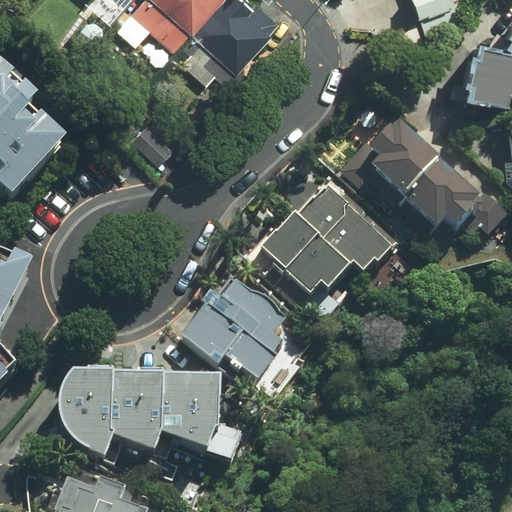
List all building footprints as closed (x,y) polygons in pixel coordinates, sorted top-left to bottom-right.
[(143,0),(128,17),(173,54),(190,41),(226,0),(143,0)] [(275,26),(233,0),(226,0),(190,41),(231,78),(269,37),(275,26)] [(406,0),(417,24),(451,9),(448,0),(406,0)] [(500,41),(502,43),(499,53),(511,57),(511,20),(510,23),(503,25),(505,30),(500,41)] [(220,72),(197,49),(182,65),(205,87),(220,72)] [(511,68),(511,59),(468,49),(464,64),(459,63),(453,91),(457,92),(453,106),(477,112),(478,108),(497,113),(499,104),(503,105),(511,68)] [(0,76),(0,199),(13,211),(65,156),(27,122),(36,112),(0,76)] [(220,105),(206,93),(188,112),(202,124),(220,105)] [(510,135),(506,136),(508,163),(502,165),(505,187),(511,190),(511,123),(508,124),(510,135)] [(149,124),(130,143),(159,171),(177,152),(149,124)] [(481,208),(393,129),(373,153),(369,150),(342,179),(363,200),(376,186),(433,238),(443,228),(455,239),(469,222),(488,240),(509,219),(489,202),(481,208)] [(392,255),(326,192),(295,222),(293,220),(260,255),(309,303),(318,292),(326,299),(352,271),(363,279),(372,268),(376,271),(389,257),(391,258),(392,255)] [(0,278),(20,244),(0,232),(0,278)] [(270,309),(234,287),(222,301),(211,294),(203,307),(206,311),(180,342),(218,372),(226,362),(231,368),(231,371),(238,379),(240,376),(257,388),(277,365),(274,361),(283,348),(276,343),(286,326),(270,309)] [(0,399),(46,353),(29,337),(0,366),(0,399)] [(86,383),(70,382),(64,391),(57,410),(59,429),(67,445),(78,456),(86,462),(103,468),(112,445),(154,461),(161,443),(230,470),(241,441),(219,433),(220,387),(177,384),(177,380),(162,378),(135,378),(135,383),(113,382),(112,377),(85,376),(86,383)] [(67,489),(56,511),(157,511),(157,508),(144,504),(141,510),(135,507),(98,489),(95,499),(67,489)]
